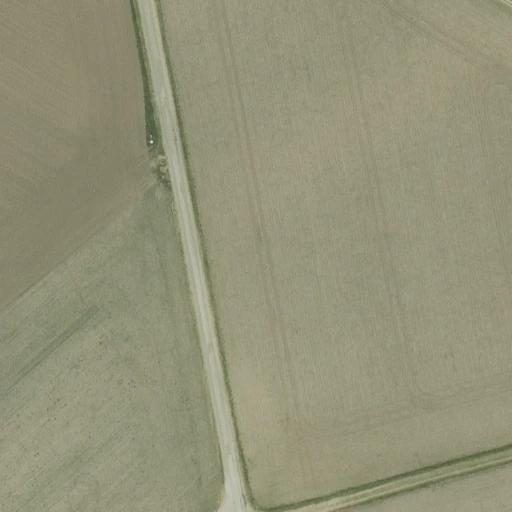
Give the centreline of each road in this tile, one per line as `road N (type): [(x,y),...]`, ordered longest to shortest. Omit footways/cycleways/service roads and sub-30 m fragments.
road 1 (unclassified): [(144,0),(236,511)]
road 2 (track): [(326,511),(511,456)]
